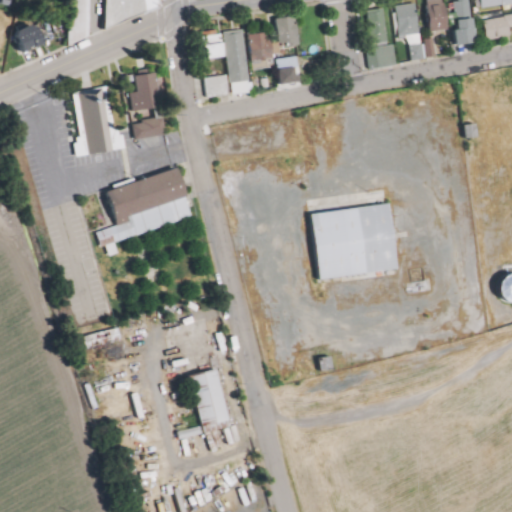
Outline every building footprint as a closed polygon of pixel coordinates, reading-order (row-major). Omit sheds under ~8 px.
[(70,0),(69,47),(92,36),(92,0),(70,0)] [(106,0),(106,29),(158,5),(157,0),(106,0)] [(436,0),(427,2),(431,35),(450,32),(445,0),(436,0)] [(460,0),(454,1),(460,46),(478,43),(472,0),(460,0)] [(511,0),(480,0),(482,12),(511,7),(511,0)] [(397,6),(402,43),(425,40),(420,3),(397,6)] [(368,10),(373,44),(392,41),(387,8),(368,10)] [(276,18),(281,49),(302,46),(297,14),(276,18)] [(511,16),(484,20),(488,41),(511,37),(511,16)] [(14,31),(39,21),(47,42),(22,52),(14,31)] [(224,33),(246,30),(247,38),(252,70),(254,82),(231,84),(229,74),(227,58),(224,33)] [(202,36),(224,33),(227,58),(204,62),(202,36)] [(247,38),(271,34),(275,67),(252,70),(247,38)] [(434,58),(432,39),(422,40),(424,59),(434,58)] [(394,67),(393,46),(365,48),(366,69),(394,67)] [(279,61),(283,88),(304,85),(300,58),(279,61)] [(136,75),(154,72),(162,107),(136,112),(132,93),(139,92),(136,75)] [(205,78),(208,101),(233,97),(231,84),(229,74),(205,78)] [(77,93),(83,137),(78,137),(79,143),(75,144),(77,158),(127,150),(124,133),(116,133),(108,88),(77,93)] [(161,116),(165,136),(138,141),(133,121),(161,116)] [(179,167),(106,191),(117,226),(98,233),(104,251),(196,219),(179,167)] [(309,207),(319,283),(401,271),(391,195),(309,207)] [(511,301),(511,275),(503,276),(503,302),(511,301)] [(217,368),(189,376),(204,436),(233,427),(217,368)]
